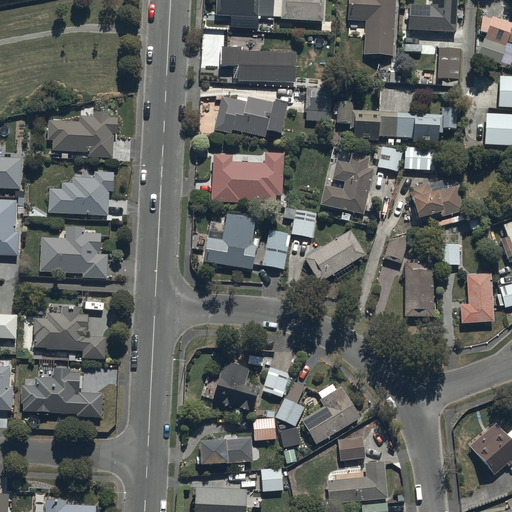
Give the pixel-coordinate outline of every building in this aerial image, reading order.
[(217,0),(216,15),(323,22),(324,0),(217,0)] [(365,57),(394,59),(396,0),(348,0),(348,20),(367,21),(365,57)] [(409,4),(410,32),(458,34),(459,0),(437,0),(437,6),(409,4)] [(478,39),(511,50),(511,15),(489,8),(478,39)] [(241,48),(220,47),(220,66),(238,67),(238,83),(294,84),(295,55),(241,54),(241,48)] [(457,81),(459,81),(459,49),(437,49),(436,80),(447,80),(447,87),(454,87),(457,84),(457,81)] [(496,109),(511,109),(511,78),(497,78),(496,109)] [(330,90),(306,89),(305,122),(330,123),(330,90)] [(215,130),(280,142),(286,109),(221,98),(215,130)] [(352,110),(350,142),(439,146),(441,114),(352,110)] [(511,117),(484,116),(482,148),(511,149),(511,117)] [(47,155),(114,159),(116,125),(49,120),(47,155)] [(408,148),(407,170),(435,172),(436,150),(408,148)] [(377,169),(378,169),(398,174),(403,155),(378,149),(375,160),(379,161),(377,169)] [(211,204),(281,206),(282,156),(213,154),(211,204)] [(0,189),(20,190),(21,156),(0,155),(0,189)] [(326,190),(322,209),(364,219),(375,174),(367,172),(369,161),(352,158),(350,168),(337,166),(333,184),(345,186),(344,194),(326,190)] [(50,213),(109,217),(112,217),(113,173),(94,173),(51,187),(50,213)] [(466,221),(456,187),(445,191),(442,181),(409,191),(419,225),(435,221),(438,229),(466,221)] [(495,194),(486,193),(484,206),(493,207),(495,194)] [(0,260),(14,261),(18,202),(0,200),(0,260)] [(311,239),(315,214),(276,208),(274,219),(293,222),(290,236),(311,239)] [(203,263),(251,271),(262,221),(229,215),(225,236),(208,233),(203,263)] [(480,218),(467,221),(470,232),(482,229),(480,218)] [(506,260),(511,257),(511,221),(502,226),(507,238),(499,241),(506,260)] [(40,272),(108,277),(110,255),(102,254),(104,229),(66,226),(65,240),(43,238),(40,272)] [(287,235),(269,231),(262,267),(283,271),(287,249),(284,248),(287,235)] [(302,261),(317,286),(367,256),(352,231),(302,261)] [(400,266),(406,244),(389,239),(382,260),(400,266)] [(459,266),(458,245),(437,246),(438,267),(459,266)] [(406,264),(405,320),(433,320),(433,264),(406,264)] [(459,327),(494,325),(492,274),(457,276),(459,327)] [(511,285),(499,289),(504,309),(511,307),(511,285)] [(104,361),(105,338),(87,338),(88,316),(79,315),(79,308),(62,308),(61,314),(47,314),(47,320),(34,320),(33,336),(36,336),(35,349),(46,349),(46,351),(82,352),(82,360),(104,361)] [(0,339),(15,340),(17,315),(0,313),(0,339)] [(258,388),(245,384),(248,371),(223,364),(213,401),(251,412),(258,388)] [(0,410),(11,412),(12,390),(9,389),(10,369),(0,368),(0,410)] [(293,380),(289,377),(290,375),(269,368),(261,392),(282,399),(293,380)] [(53,370),(52,379),(35,378),(34,388),(22,387),(21,405),(23,405),(22,413),(37,414),(37,416),(47,416),(48,414),(76,415),(76,418),(101,419),(102,396),(79,395),(79,391),(82,391),(82,377),(79,377),(79,374),(70,374),(70,370),(53,370)] [(285,400),(284,399),(274,418),(295,428),(304,410),(297,406),(305,389),(294,383),(285,400)] [(301,422),(317,447),(362,419),(342,388),(321,401),(324,407),(301,422)] [(253,421),(254,442),(275,441),(274,420),(253,421)] [(468,450),(494,478),(511,461),(511,440),(497,424),(468,450)] [(362,438),(337,441),(340,463),(365,459),(362,438)] [(197,444),(200,470),(255,464),(252,439),(197,444)] [(293,451),(283,453),(286,465),(296,462),(293,451)] [(327,482),(330,507),(389,500),(385,463),(365,466),(367,478),(327,482)] [(281,469),(260,471),(261,494),(282,492),(281,469)] [(196,490),(195,511),(247,511),(248,491),(196,490)] [(0,511),(8,511),(9,495),(0,495),(0,511)] [(94,511),(95,507),(65,506),(65,502),(45,501),(44,511),(94,511)]
